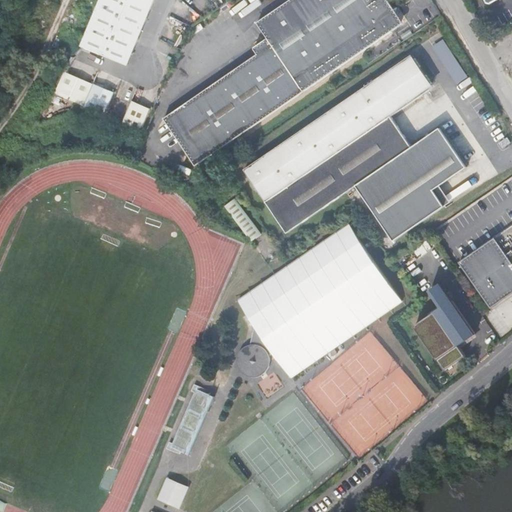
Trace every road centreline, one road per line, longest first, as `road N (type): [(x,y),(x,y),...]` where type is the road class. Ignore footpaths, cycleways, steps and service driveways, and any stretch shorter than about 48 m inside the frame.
road 1 (residential): [(336,511),(380,476),(414,431),(511,350)]
road 2 (unknown): [(495,365),(437,257)]
